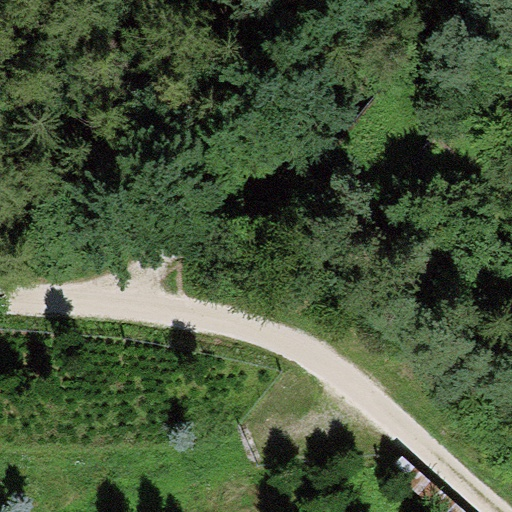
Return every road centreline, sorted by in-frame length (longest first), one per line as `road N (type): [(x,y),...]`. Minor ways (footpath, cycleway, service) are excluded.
road 1 (track): [(499,511),(345,369),(222,321),(45,290),(0,291)]
road 2 (track): [(112,301),(206,184),(335,96),(436,0)]
road 3 (track): [(100,511),(376,392)]
